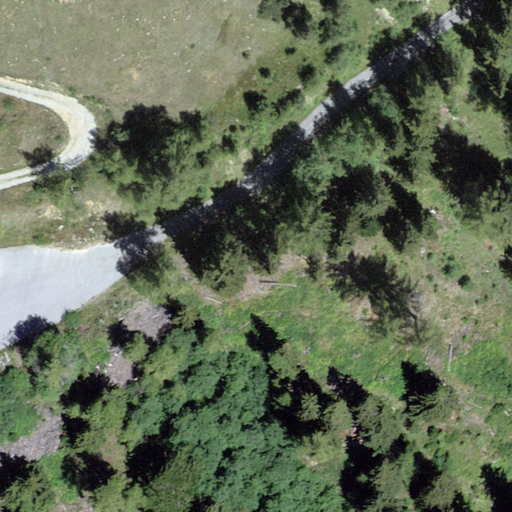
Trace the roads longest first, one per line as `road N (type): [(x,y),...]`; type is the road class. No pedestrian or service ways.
road 1 (residential): [(482,0),(333,110),(244,190),(146,243),(0,294)]
road 2 (track): [(0,182),(60,164),(75,152),(84,127),(65,104),(0,84)]
